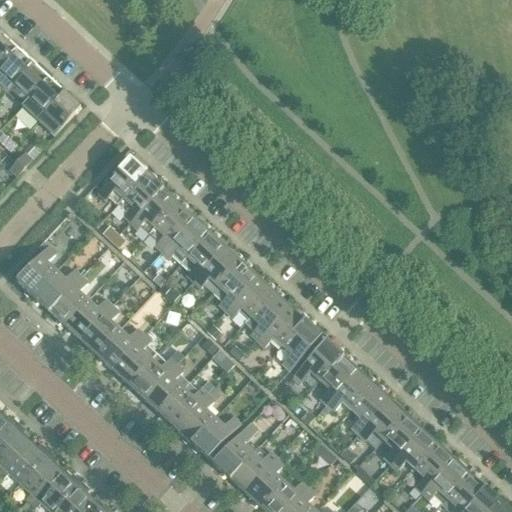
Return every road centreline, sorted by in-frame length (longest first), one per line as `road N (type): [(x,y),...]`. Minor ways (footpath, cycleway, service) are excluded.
road 1 (residential): [(511,457),(24,0)]
road 2 (residential): [(182,511),(0,342)]
